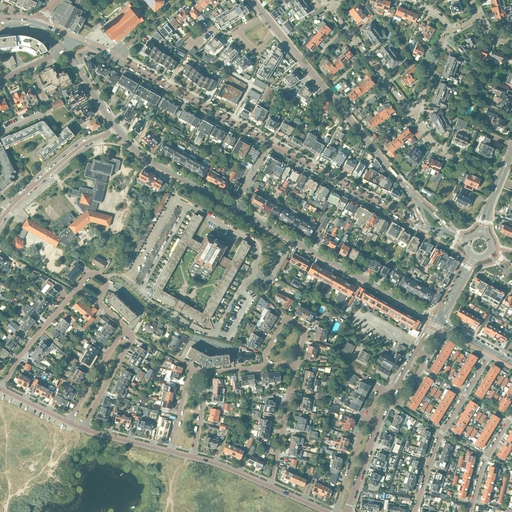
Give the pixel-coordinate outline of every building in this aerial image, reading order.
[(24,0),(21,6),(23,7),(23,8),(26,9),(27,9),(27,8),(29,9),(30,8),(31,5),(34,7),(36,3),(41,5),(42,3),(38,0),(37,0),(33,0),(33,1),(29,0),(24,0)] [(59,24),(68,29),(68,28),(79,9),(83,0),(76,0),(75,4),(68,0),(65,0),(64,2),(61,3),(59,6),(58,6),(53,15),(53,16),(52,18),(55,19),(60,22),(59,24),(59,23),(59,24)] [(143,0),(147,4),(149,7),(150,7),(154,12),(163,4),(163,1),(162,0),(143,0)] [(200,0),(198,3),(204,9),(205,10),(208,6),(207,5),(202,0),(200,0)] [(285,5),(288,3),(292,9),(294,7),(302,1),(302,0),(301,0),(291,0),(284,0),(282,1),(285,5)] [(380,15),(383,1),(380,0),(376,0),(376,2),(373,1),(371,8),(374,9),(375,7),(378,8),(378,11),(377,14),(380,15)] [(451,0),(452,0),(451,1),(451,3),(454,13),(460,11),(458,3),(459,2),(458,0),(451,0)] [(494,11),(494,12),(497,11),(496,9),(501,8),(499,0),(494,0),(491,1),(492,4),(490,4),(492,12),(494,11)] [(82,23),(81,25),(92,31),(97,26),(100,29),(103,33),(104,32),(112,41),(113,42),(114,42),(115,41),(117,44),(146,19),(141,12),(140,11),(140,10),(139,10),(139,9),(138,9),(138,8),(137,8),(131,2),(131,1),(129,2),(130,3),(111,20),(110,19),(107,22),(105,20),(101,24),(99,22),(92,28),(82,23)] [(298,12),(306,6),(306,5),(306,6),(302,1),(294,7),(298,12)] [(394,7),(393,7),(389,6),(390,2),(383,1),(380,15),(379,18),(381,19),(382,15),(384,9),(388,10),(387,12),(392,13),(394,7)] [(243,2),(238,5),(243,14),(248,11),(250,10),(247,5),(245,6),(243,2)] [(200,12),(204,9),(198,3),(194,6),(200,12)] [(243,14),(238,5),(237,3),(232,6),(233,8),(239,17),(244,14),(243,14)] [(351,13),(353,17),(361,11),(359,8),(364,5),(362,3),(358,6),(357,5),(355,7),(355,8),(352,10),(351,10),(349,12),(350,14),(351,13)] [(504,8),(501,8),(496,9),(497,11),(494,12),(496,20),(501,19),(500,17),(503,16),(506,16),(504,11),(511,10),(511,13),(508,14),(507,21),(511,21),(511,18),(511,5),(510,6),(504,8)] [(309,9),(306,6),(298,12),(295,14),(299,20),(303,17),(307,14),(309,13),(310,13),(310,12),(311,11),(310,10),(309,9)] [(190,11),(188,13),(194,20),(199,16),(198,14),(199,13),(194,7),(191,10),(190,11)] [(364,23),(370,18),(373,16),(371,14),(366,7),(361,11),(353,17),(354,18),(356,21),(358,23),(359,22),(360,23),(363,21),(364,23)] [(401,19),(402,17),(405,10),(398,7),(394,16),(401,19)] [(239,17),(233,8),(229,11),(234,20),(239,17)] [(76,33),(81,25),(82,23),(84,20),(85,18),(80,15),(82,11),(79,9),(68,28),(76,33)] [(180,14),(185,21),(190,17),(184,10),(183,9),(180,11),(181,12),(181,13),(180,14)] [(234,20),(229,11),(228,9),(223,12),(230,22),(234,20)] [(407,23),(411,12),(405,10),(402,17),(405,19),(404,21),(405,22),(403,25),(406,26),(407,23)] [(275,20),(276,19),(279,17),(274,11),(271,14),(275,20)] [(230,22),(223,12),(218,15),(225,26),(230,23),(230,22)] [(418,15),(411,12),(407,23),(410,24),(411,21),(415,23),(418,15)] [(180,24),(185,21),(180,14),(178,16),(178,15),(176,14),(174,16),(175,18),(180,24)] [(225,26),(218,15),(214,18),(217,23),(217,24),(216,25),(218,29),(220,28),(220,29),(220,28),(225,26)] [(177,27),(180,25),(173,18),(172,17),(170,19),(170,20),(169,22),(169,23),(175,30),(177,28),(177,27)] [(317,27),(326,35),(331,30),(327,27),(328,26),(322,21),(317,27)] [(163,27),(171,36),(173,35),(172,33),(171,32),(173,30),(166,22),(163,25),(164,26),(163,27)] [(287,22),(280,27),(287,35),(293,30),(287,22)] [(431,36),(435,29),(427,25),(426,27),(424,26),(425,24),(422,22),(419,27),(422,29),(422,28),(425,29),(421,35),(428,39),(430,35),(431,36)] [(367,35),(375,29),(370,24),(366,27),(365,25),(363,27),(364,28),(362,30),(364,32),(365,32),(367,35)] [(169,38),(171,36),(163,27),(161,28),(161,27),(158,30),(164,37),(167,36),(169,38)] [(326,35),(317,27),(315,29),(318,32),(315,35),(321,41),(326,35)] [(371,40),(379,34),(375,29),(367,35),(368,35),(371,40)] [(160,41),(163,38),(156,31),(152,35),(152,37),(160,41)] [(0,48),(17,46),(18,46),(19,46),(20,46),(22,46),(24,47),(26,47),(28,47),(29,48),(30,48),(31,49),(33,50),(34,51),(36,52),(39,50),(41,54),(47,51),(47,49),(46,48),(45,47),(45,46),(44,45),(43,46),(41,44),(41,43),(39,42),(38,41),(37,40),(35,39),(33,38),(32,38),(30,37),(29,37),(28,37),(26,36),(25,36),(23,36),(22,36),(19,36),(18,36),(16,36),(9,36),(9,34),(0,35),(0,48)] [(381,37),(379,34),(371,40),(372,41),(372,42),(373,44),(374,45),(375,45),(385,38),(383,35),(381,37)] [(321,41),(315,35),(311,41),(317,46),(321,41)] [(209,49),(218,40),(214,36),(210,40),(210,41),(205,45),(209,49)] [(421,44),(417,43),(419,40),(411,37),(409,40),(415,42),(415,43),(415,45),(416,46),(412,54),(416,56),(416,54),(421,56),(424,49),(420,47),(421,44)] [(464,41),(468,47),(470,46),(476,43),(474,39),(475,38),(475,37),(473,37),(472,37),(471,37),(469,38),(469,39),(467,39),(464,41)] [(312,51),(317,46),(311,41),(307,38),(304,41),(305,42),(303,45),(307,49),(308,48),(312,51)] [(384,57),(396,47),(394,45),(392,43),(389,39),(385,43),(387,46),(380,52),(384,57),(384,56),(384,57)] [(213,53),(222,44),(218,40),(209,49),(213,53)] [(467,48),(468,47),(464,41),(461,43),(461,44),(457,48),(457,49),(458,50),(459,50),(462,53),(467,48)] [(153,46),(154,47),(154,46),(147,42),(145,46),(147,47),(144,52),(149,55),(153,46)] [(223,59),(234,49),(230,45),(225,49),(226,49),(220,55),(223,59)] [(276,47),(273,51),(282,57),(284,52),(281,50),(280,50),(281,48),(277,45),(276,47)] [(158,49),(154,47),(153,46),(149,55),(148,56),(153,59),(158,50),(158,49)] [(342,50),(340,52),(348,61),(353,56),(350,52),(351,51),(347,46),(342,50)] [(483,61),(488,50),(487,49),(486,48),(485,49),(482,47),(479,56),(482,57),(481,60),(483,61)] [(229,62),(238,53),(234,49),(223,59),(224,60),(225,58),(229,62)] [(158,50),(153,59),(152,60),(157,62),(163,53),(158,50)] [(489,58),(500,63),(502,59),(503,59),(503,58),(502,57),(504,54),(498,52),(497,53),(492,51),(492,50),(489,58)] [(282,57),(273,51),(269,56),(270,56),(280,63),(283,58),(282,57)] [(388,62),(396,56),(392,51),(384,57),(388,61),(387,62),(388,62)] [(343,66),(348,61),(340,52),(335,57),(337,60),(343,66)] [(163,53),(157,62),(162,65),(167,55),(163,53)] [(172,59),(172,58),(167,55),(162,65),(167,68),(172,59)] [(211,60),(212,59),(210,57),(208,59),(204,55),(200,59),(208,63),(211,60)] [(234,63),(238,68),(248,60),(244,56),(241,58),(237,62),(234,63)] [(280,63),(270,56),(267,61),(276,67),(277,68),(280,63)] [(400,61),(396,56),(388,62),(390,66),(392,68),(394,67),(393,66),(400,61)] [(458,63),(459,64),(460,62),(466,64),(467,63),(459,56),(458,60),(450,57),(447,63),(456,66),(458,63)] [(177,62),(172,59),(167,68),(166,68),(171,71),(177,62)] [(251,65),(251,64),(248,60),(238,68),(241,72),(247,68),(248,70),(252,66),(251,65)] [(332,64),(337,70),(343,66),(337,60),(332,64)] [(88,65),(88,67),(88,68),(89,67),(89,69),(92,69),(92,72),(91,72),(90,74),(92,77),(92,76),(95,69),(97,64),(95,63),(94,62),(91,62),(90,61),(88,62),(87,63),(87,65),(88,65)] [(276,67),(267,61),(264,65),(273,71),(276,67)] [(337,70),(332,64),(329,61),(323,66),(328,72),(329,71),(332,75),(337,70)] [(107,77),(108,76),(111,70),(108,68),(107,67),(101,63),(99,63),(98,65),(99,66),(97,69),(96,71),(107,77)] [(454,73),(456,66),(447,63),(446,64),(445,68),(445,69),(454,73)] [(187,78),(192,68),(193,68),(186,64),(184,67),(186,68),(183,74),(187,77),(187,78)] [(273,71),(264,65),(261,70),(270,76),(273,71)] [(55,92),(56,94),(62,91),(63,91),(62,89),(72,84),(67,73),(65,74),(63,71),(57,74),(53,67),(43,73),(43,74),(41,75),(44,82),(47,80),(48,83),(50,81),(52,84),(45,87),(48,93),(48,92),(50,95),(55,92)] [(412,74),(417,70),(414,67),(406,73),(407,74),(401,79),(405,85),(410,81),(411,83),(416,79),(412,74)] [(191,82),(197,71),(192,68),(187,78),(192,81),(191,82)] [(453,76),(454,73),(445,69),(443,76),(448,78),(447,81),(456,85),(458,81),(453,79),(455,76),(453,76)] [(270,76),(261,70),(258,75),(257,77),(262,79),(263,78),(267,80),(270,76)] [(109,77),(108,76),(107,77),(105,80),(107,81),(108,80),(111,82),(111,83),(114,85),(117,81),(120,75),(116,73),(116,72),(114,71),(113,71),(110,75),(109,77)] [(197,72),(197,71),(191,82),(196,84),(195,85),(196,85),(201,76),(202,75),(197,72)] [(286,83),(296,76),(293,72),(292,71),(288,75),(282,79),(286,83)] [(125,89),(131,79),(123,74),(118,81),(118,82),(117,81),(115,85),(112,91),(115,93),(119,85),(125,89)] [(363,79),(362,80),(369,88),(375,84),(370,78),(371,77),(368,74),(364,77),(367,80),(365,82),(363,79)] [(206,89),(211,91),(214,86),(216,87),(221,79),(214,75),(211,80),(206,89)] [(201,87),(206,77),(206,78),(201,76),(196,85),(200,88),(201,87)] [(289,88),(299,81),(296,76),(286,83),(289,88)] [(206,90),(206,89),(211,80),(206,77),(201,87),(206,90)] [(139,83),(131,79),(125,89),(131,92),(124,105),(127,107),(132,98),(134,94),(133,93),(134,91),(135,91),(135,90),(139,83)] [(359,86),(363,93),(369,88),(362,80),(357,84),(359,86)] [(222,97),(228,86),(223,83),(217,96),(221,98),(222,97)] [(438,90),(446,93),(448,89),(449,90),(451,87),(440,83),(438,90)] [(138,101),(145,89),(142,87),(143,86),(141,84),(140,86),(139,86),(135,94),(136,95),(134,99),(138,101)] [(229,85),(228,86),(222,97),(226,100),(233,87),(229,85)] [(300,99),(308,89),(308,88),(304,85),(296,95),(300,99)] [(358,97),(363,93),(359,86),(358,87),(356,85),(351,88),(353,91),(358,97)] [(501,99),(511,103),(511,96),(506,94),(508,90),(496,85),(495,88),(502,92),(499,98),(501,99)] [(71,94),(73,97),(81,92),(78,87),(67,93),(65,90),(63,91),(62,91),(65,98),(68,96),(68,95),(71,93),(71,94)] [(231,102),(237,90),(233,87),(226,100),(231,102)] [(25,101),(28,107),(31,105),(30,102),(29,100),(30,99),(34,97),(33,97),(35,96),(33,90),(32,88),(30,89),(24,91),(23,89),(21,90),(26,101),(25,101)] [(143,104),(150,91),(149,91),(150,89),(147,88),(146,89),(145,89),(138,101),(143,104)] [(352,101),(358,97),(353,91),(351,88),(344,93),(349,100),(350,99),(352,101)] [(148,107),(156,92),(151,89),(150,91),(143,104),(146,105),(145,105),(148,107)] [(313,92),(308,89),(300,99),(307,104),(309,102),(306,100),(309,97),(313,92)] [(26,101),(21,90),(14,94),(15,95),(13,96),(16,105),(24,102),(25,105),(23,106),(24,108),(28,107),(25,101),(26,101)] [(237,90),(231,102),(235,104),(242,92),(237,90)] [(446,93),(438,90),(437,90),(435,95),(444,99),(446,93)] [(470,94),(468,97),(472,99),(475,92),(469,90),(467,93),(470,94)] [(61,98),(64,103),(65,102),(66,104),(68,103),(66,100),(65,98),(62,91),(56,94),(59,100),(61,98)] [(84,98),(81,92),(73,97),(74,100),(75,101),(71,102),(73,104),(71,106),(72,108),(76,106),(75,103),(84,98)] [(161,95),(156,92),(148,107),(151,108),(153,104),(155,106),(161,95)] [(440,108),(443,108),(446,108),(446,105),(444,105),(445,103),(443,102),(444,99),(435,95),(433,102),(433,104),(437,105),(438,104),(441,105),(440,108)] [(166,111),(172,100),(164,96),(158,106),(166,111)] [(272,109),(278,98),(274,96),(268,107),(272,109)] [(65,105),(64,103),(61,98),(59,100),(56,101),(59,107),(65,105)] [(330,104),(326,99),(321,109),(326,112),(330,104)] [(511,103),(501,99),(501,101),(499,103),(497,104),(496,106),(492,103),(490,107),(497,110),(499,106),(510,111),(511,108),(511,107),(511,106),(511,103)] [(176,116),(179,110),(177,109),(179,107),(180,104),(172,100),(166,111),(174,115),(172,118),(174,119),(176,116)] [(54,110),(59,107),(56,101),(51,104),(54,110)] [(76,106),(72,108),(71,109),(72,111),(76,109),(77,111),(80,109),(82,113),(90,108),(87,102),(78,108),(76,106)] [(287,115),(291,110),(294,105),(291,102),(287,109),(288,110),(286,114),(287,115)] [(389,115),(389,116),(395,112),(391,105),(390,106),(389,104),(382,105),(385,109),(389,115)] [(248,105),(247,106),(245,105),(241,112),(240,114),(248,118),(249,116),(253,109),(250,108),(251,106),(248,105)] [(254,122),(262,108),(257,105),(250,117),(249,119),(254,122)] [(351,113),(357,109),(353,105),(348,109),(351,113)] [(178,118),(187,123),(191,114),(187,111),(188,109),(184,107),(183,109),(182,111),(179,110),(176,116),(178,118)] [(442,110),(443,108),(440,108),(435,107),(434,112),(431,114),(431,115),(434,122),(442,117),(441,114),(442,113),(441,111),(442,110)] [(94,113),(90,108),(82,113),(84,116),(81,118),(83,120),(94,113)] [(268,111),(262,108),(254,122),(260,125),(261,123),(268,111)] [(503,123),(505,120),(501,118),(497,116),(498,113),(488,108),(486,114),(493,117),(491,123),(493,124),(492,127),(498,130),(499,127),(500,127),(502,128),(504,124),(503,123)] [(123,119),(126,121),(133,110),(132,109),(131,111),(128,109),(126,112),(123,117),(124,117),(123,119)] [(268,116),(270,117),(265,126),(264,127),(268,129),(269,128),(274,131),(279,123),(276,121),(279,116),(276,115),(275,117),(275,116),(273,119),(270,118),(274,111),(272,109),(268,116)] [(382,116),(384,119),(389,116),(389,115),(385,109),(378,114),(380,117),(382,116)] [(133,110),(126,121),(129,123),(136,112),(133,110)] [(191,125),(196,116),(195,115),(194,116),(191,114),(187,123),(191,125)] [(371,128),(377,124),(372,118),(371,114),(364,119),(368,125),(369,124),(371,128)] [(377,124),(384,119),(382,116),(380,117),(378,114),(372,118),(377,124)] [(445,123),(447,122),(445,119),(448,117),(447,115),(442,117),(434,122),(434,123),(436,127),(437,127),(445,123)] [(148,122),(150,119),(145,116),(143,120),(142,119),(140,123),(137,121),(135,126),(133,125),(132,128),(133,129),(133,130),(139,133),(145,121),(148,122)] [(197,116),(196,116),(191,125),(195,127),(192,132),(194,133),(197,128),(202,120),(197,117),(197,116)] [(150,119),(148,122),(145,128),(147,129),(152,121),(153,119),(151,117),(150,119)] [(96,120),(91,123),(89,119),(80,125),(83,130),(86,128),(86,127),(89,125),(92,130),(96,127),(99,132),(102,130),(99,126),(101,125),(101,124),(99,122),(98,121),(97,122),(96,120)] [(458,119),(456,124),(460,127),(464,128),(467,123),(458,119)] [(205,130),(209,124),(203,120),(197,129),(200,131),(197,136),(201,138),(203,134),(205,130)] [(282,135),(288,125),(289,123),(284,120),(283,122),(277,132),(282,135)] [(10,135),(1,139),(5,149),(40,132),(49,143),(42,149),(42,148),(36,153),(39,156),(41,159),(43,161),(74,135),(67,127),(61,131),(62,132),(57,136),(45,123),(44,121),(43,121),(41,121),(10,135)] [(447,126),(445,123),(437,127),(440,133),(442,134),(445,132),(445,131),(447,130),(449,133),(447,137),(450,138),(453,130),(451,128),(451,129),(450,128),(448,125),(447,126)] [(201,138),(197,136),(194,141),(193,140),(191,143),(198,147),(199,144),(200,145),(201,142),(205,134),(208,135),(213,126),(209,124),(205,130),(203,134),(201,138)] [(215,140),(221,130),(219,129),(220,127),(216,125),(215,127),(210,135),(214,137),(213,138),(215,140)] [(294,128),(288,125),(282,135),(286,138),(288,138),(290,134),(294,128)] [(176,135),(178,130),(171,127),(169,131),(176,134),(176,135)] [(222,131),(221,130),(215,140),(217,141),(218,139),(222,141),(226,133),(227,131),(223,129),(222,131)] [(414,136),(413,135),(408,129),(402,133),(408,139),(412,145),(416,141),(412,136),(414,136)] [(159,130),(156,133),(147,144),(150,146),(151,146),(154,148),(158,143),(159,142),(161,143),(165,137),(163,136),(163,137),(161,136),(160,138),(158,136),(158,135),(161,132),(159,130)] [(304,135),(298,132),(296,131),(295,133),(291,141),(290,143),(299,148),(302,142),(304,140),(302,139),(304,135)] [(156,133),(155,132),(153,134),(152,133),(149,136),(147,133),(142,138),(145,141),(144,142),(147,144),(156,133)] [(314,142),(315,140),(317,137),(311,134),(309,132),(307,136),(302,145),(302,146),(309,151),(314,142)] [(402,144),(408,139),(402,133),(401,135),(400,134),(397,136),(398,137),(397,138),(402,144)] [(459,145),(463,135),(459,133),(459,134),(457,133),(453,141),(455,142),(455,143),(459,145)] [(228,134),(224,142),(223,142),(222,144),(227,147),(228,145),(232,147),(237,139),(228,134)] [(467,137),(463,135),(459,145),(463,147),(463,145),(465,146),(469,138),(467,138),(467,137)] [(314,142),(309,151),(318,156),(320,153),(321,154),(330,139),(326,137),(324,141),(322,140),(320,142),(315,140),(314,142)] [(485,137),(482,144),(480,143),(477,148),(479,149),(477,152),(479,153),(480,154),(481,155),(482,155),(483,155),(485,156),(486,157),(487,158),(488,157),(489,158),(489,157),(490,158),(491,157),(492,157),(492,156),(492,155),(491,155),(491,154),(491,153),(493,149),(490,147),(488,146),(490,139),(485,137)] [(356,150),(361,142),(358,138),(352,148),(356,150)] [(397,148),(402,144),(397,138),(396,139),(395,138),(393,140),(393,141),(392,142),(397,148)] [(237,155),(244,143),(239,140),(232,152),(237,155)] [(394,151),(397,148),(392,142),(386,147),(389,151),(388,152),(393,157),(396,154),(395,153),(396,153),(394,151)] [(165,155),(171,144),(169,146),(163,143),(158,152),(165,156),(165,155)] [(250,146),(244,143),(237,155),(243,158),(250,146)] [(177,148),(171,144),(165,155),(171,159),(177,148)] [(0,146),(0,165),(2,170),(1,171),(3,174),(0,177),(1,178),(0,178),(0,191),(12,182),(10,179),(11,178),(12,175),(11,173),(15,171),(3,145),(0,146)] [(253,145),(252,147),(247,155),(256,160),(260,152),(261,150),(253,145)] [(326,160),(333,147),(330,146),(328,148),(326,147),(322,155),(321,157),(326,160)] [(335,149),(333,147),(326,160),(330,162),(331,160),(332,160),(336,153),(337,150),(335,149)] [(418,147),(413,154),(409,159),(410,160),(412,158),(413,158),(415,155),(418,158),(423,152),(418,147)] [(183,151),(177,148),(171,159),(177,162),(182,153),(183,151)] [(337,153),(333,161),(332,162),(336,164),(335,165),(335,166),(338,167),(339,167),(341,163),(342,164),(345,157),(345,158),(347,155),(342,152),(341,155),(337,153)] [(182,153),(177,162),(184,166),(189,156),(182,153)] [(265,173),(273,159),(272,158),(273,157),(270,155),(269,156),(268,156),(264,164),(267,166),(263,172),(265,173)] [(190,169),(195,161),(196,159),(189,156),(184,166),(190,169)] [(88,210),(95,212),(97,207),(95,206),(96,202),(101,203),(104,189),(106,182),(103,181),(103,180),(105,174),(112,176),(113,171),(117,172),(118,171),(121,162),(120,160),(109,157),(107,158),(107,162),(94,158),(92,164),(89,163),(87,163),(84,175),(85,177),(96,180),(93,190),(81,187),(80,188),(79,190),(73,188),(71,195),(77,197),(76,203),(84,213),(88,210)] [(271,173),(278,161),(277,161),(278,160),(275,158),(274,159),(273,159),(265,173),(267,174),(270,175),(271,173)] [(432,169),(436,161),(429,158),(426,165),(424,164),(421,169),(424,170),(426,166),(432,169)] [(352,170),(354,171),(358,165),(356,164),(357,162),(353,159),(352,162),(347,159),(343,167),(342,169),(350,173),(351,172),(352,170)] [(197,173),(201,165),(195,161),(190,169),(197,173)] [(242,164),(246,167),(250,169),(252,165),(244,161),(242,164)] [(281,163),(278,161),(271,173),(279,177),(281,173),(285,166),(284,166),(285,164),(282,163),(281,164),(280,164),(281,163)] [(361,178),(366,169),(364,171),(363,171),(365,166),(362,165),(363,163),(360,161),(359,163),(358,165),(354,171),(352,175),(355,177),(356,176),(357,176),(357,175),(359,177),(361,178)] [(442,164),(436,161),(432,169),(430,173),(433,175),(435,171),(438,172),(442,164)] [(287,164),(286,166),(282,174),(284,175),(282,179),(285,181),(291,169),(292,167),(287,164)] [(208,168),(201,165),(197,173),(203,176),(208,168)] [(218,171),(219,169),(217,168),(215,172),(212,171),(211,173),(210,172),(206,179),(212,182),(216,174),(218,171)] [(367,170),(366,169),(361,178),(363,179),(362,180),(365,182),(366,180),(368,181),(373,170),(370,169),(369,171),(367,170)] [(145,182),(150,174),(144,170),(139,178),(145,182)] [(292,170),(288,177),(282,187),(286,188),(290,181),(295,184),(301,174),(292,170)] [(376,172),(373,170),(368,181),(369,182),(369,183),(371,185),(372,183),(373,183),(378,173),(376,172)] [(439,181),(442,174),(438,172),(435,171),(433,175),(436,177),(435,179),(439,181)] [(378,186),(384,172),(384,174),(382,173),(381,175),(380,174),(378,173),(373,183),(373,184),(372,185),(375,187),(376,185),(378,186)] [(386,173),(384,172),(378,186),(379,187),(379,188),(381,190),(382,188),(383,188),(388,178),(386,177),(384,176),(386,173)] [(300,189),(307,178),(305,177),(306,175),(303,173),(298,183),(300,184),(298,187),(300,189)] [(152,186),(157,177),(150,174),(145,182),(152,186)] [(222,177),(216,174),(212,182),(218,185),(222,177)] [(464,174),(463,177),(464,178),(462,182),(466,183),(464,188),(472,191),(473,186),(477,188),(478,187),(480,184),(479,183),(480,180),(477,179),(477,178),(472,176),(464,174)] [(391,184),(391,183),(390,183),(391,181),(389,178),(390,176),(389,175),(388,178),(383,188),(384,189),(383,191),(386,192),(387,191),(388,191),(391,184)] [(222,176),(222,177),(218,185),(223,188),(227,182),(226,181),(227,179),(222,176)] [(164,181),(157,177),(152,186),(158,189),(157,192),(159,193),(160,192),(161,192),(162,190),(163,191),(164,189),(166,186),(162,184),(164,181)] [(309,189),(313,181),(314,179),(310,177),(309,179),(302,190),(304,191),(307,188),(309,189)] [(234,179),(232,181),(232,182),(233,183),(234,182),(236,183),(234,185),(232,188),(233,188),(231,191),(232,191),(232,193),(234,194),(235,193),(241,183),(234,179)] [(318,184),(313,181),(309,189),(311,190),(309,194),(312,196),(318,184)] [(394,185),(391,183),(391,184),(388,191),(391,192),(390,194),(397,198),(400,193),(393,189),(394,188),(395,189),(397,185),(395,183),(394,185)] [(315,206),(325,188),(324,187),(324,186),(321,184),(320,185),(316,193),(318,194),(316,198),(314,202),(311,200),(309,203),(315,206)] [(471,192),(462,188),(456,185),(453,192),(456,194),(453,200),(459,203),(458,205),(458,206),(462,208),(463,208),(464,205),(469,208),(472,201),(467,199),(471,192)] [(278,187),(276,190),(286,196),(287,193),(287,192),(288,191),(279,186),(278,188),(278,187)] [(315,206),(317,207),(321,209),(322,206),(319,204),(321,200),(321,201),(323,197),(325,198),(330,190),(329,190),(330,189),(327,187),(326,188),(325,188),(315,206)] [(423,188),(421,191),(429,196),(427,198),(431,202),(434,194),(432,192),(432,193),(423,188)] [(341,196),(332,192),(327,201),(325,200),(321,208),(323,210),(324,210),(328,202),(336,205),(340,199),(339,199),(340,198),(341,196)] [(262,209),(267,200),(254,193),(249,202),(254,205),(254,206),(256,208),(257,206),(262,209)] [(340,200),(340,199),(336,205),(336,206),(342,210),(343,208),(348,200),(342,197),(341,199),(340,200)] [(346,213),(348,214),(355,202),(350,199),(349,201),(345,209),(343,211),(346,213)] [(269,213),(275,203),(273,202),(273,203),(267,200),(262,209),(269,213)] [(276,201),(275,203),(269,213),(276,217),(281,208),(276,205),(278,202),(276,201)] [(360,204),(355,202),(348,214),(351,216),(353,213),(355,214),(359,206),(360,204)] [(356,226),(367,208),(361,205),(360,207),(355,216),(358,218),(355,225),(354,227),(356,228),(356,226)] [(372,211),(367,208),(356,226),(358,227),(362,222),(365,224),(371,213),(372,211)] [(284,221),(289,213),(282,209),(278,218),(284,221)] [(291,225),(295,216),(298,212),(291,209),(289,213),(284,221),(291,225)] [(88,210),(84,213),(69,226),(69,227),(75,234),(89,222),(89,223),(92,222),(109,226),(112,216),(95,212),(88,210)] [(68,225),(76,218),(70,212),(56,224),(60,229),(66,224),(68,225)] [(373,226),(379,215),(375,213),(375,214),(373,213),(363,230),(362,233),(365,234),(367,230),(370,225),(373,226)] [(181,240),(180,239),(153,287),(157,289),(153,296),(176,309),(202,324),(206,317),(210,319),(237,271),(235,270),(248,249),(249,250),(251,246),(246,243),(247,242),(244,240),(232,261),(221,255),(226,246),(226,243),(221,240),(219,243),(218,242),(219,240),(216,239),(215,241),(213,240),(215,237),(210,234),(207,235),(202,244),(191,238),(203,217),(200,215),(199,217),(194,214),(192,218),(193,218),(181,240)] [(297,228),(302,220),(295,216),(291,225),(297,228)] [(323,228),(329,218),(326,216),(320,227),(323,228)] [(375,231),(373,234),(376,235),(385,219),(380,216),(379,218),(375,226),(377,227),(375,231)] [(61,238),(59,237),(27,219),(22,228),(24,228),(18,237),(12,240),(12,246),(18,250),(23,246),(23,240),(28,231),(56,247),(58,243),(61,238)] [(385,219),(376,235),(379,236),(380,234),(381,234),(383,230),(385,231),(389,224),(389,223),(390,222),(385,219)] [(303,232),(308,223),(302,220),(297,228),(303,232)] [(308,223),(303,232),(310,235),(315,227),(317,223),(310,220),(308,223)] [(394,223),(392,225),(388,233),(389,234),(387,239),(393,242),(396,238),(401,230),(401,229),(402,227),(394,223)] [(511,236),(511,229),(501,224),(498,231),(511,236)] [(61,238),(58,243),(65,247),(78,236),(75,234),(69,227),(66,229),(60,233),(59,237),(61,238)] [(409,245),(413,237),(411,236),(411,235),(403,231),(398,240),(398,239),(396,242),(395,241),(393,244),(396,246),(398,242),(400,243),(401,241),(406,244),(409,245)] [(331,238),(334,233),(333,232),(331,235),(327,232),(325,235),(323,239),(322,242),(328,245),(331,238)] [(336,234),(334,233),(331,238),(328,245),(334,248),(339,239),(335,237),(336,234)] [(379,237),(379,236),(376,235),(373,234),(372,236),(370,239),(376,242),(378,240),(379,237)] [(413,257),(416,253),(415,252),(416,250),(417,251),(421,243),(417,241),(418,239),(418,237),(415,235),(414,237),(413,236),(413,237),(409,245),(407,247),(405,251),(410,253),(409,254),(411,256),(409,258),(405,266),(407,268),(413,257)] [(345,256),(350,248),(343,244),(344,243),(341,241),(338,246),(341,248),(339,252),(345,256)] [(424,252),(425,253),(427,249),(424,247),(426,243),(423,241),(417,252),(416,253),(413,257),(417,259),(420,255),(419,254),(421,250),(425,252),(424,252)] [(427,249),(425,253),(426,254),(428,251),(429,252),(432,246),(426,243),(424,247),(427,249)] [(432,266),(441,249),(440,249),(439,251),(438,250),(439,248),(436,247),(435,249),(434,248),(430,257),(431,258),(428,264),(432,266)] [(355,260),(359,251),(353,248),(348,256),(349,257),(349,258),(353,260),(354,259),(355,260)] [(444,251),(441,249),(432,266),(434,267),(442,253),(443,253),(444,251)] [(442,268),(448,257),(447,256),(448,256),(447,255),(448,253),(445,251),(444,253),(443,253),(439,262),(441,263),(439,266),(442,268)] [(289,261),(286,260),(281,268),(285,271),(288,265),(290,266),(291,262),(295,264),(299,256),(294,253),(289,261)] [(0,266),(6,270),(6,269),(8,267),(2,264),(4,261),(7,263),(8,260),(0,255),(0,266)] [(364,262),(367,264),(372,256),(370,255),(367,259),(366,259),(364,262)] [(445,270),(448,271),(450,268),(449,267),(453,258),(454,257),(451,255),(450,257),(449,256),(449,257),(448,257),(442,268),(445,270)] [(108,259),(107,260),(106,262),(96,256),(92,263),(102,269),(104,266),(107,267),(110,262),(111,260),(108,259)] [(300,267),(305,258),(299,256),(295,264),(300,267)] [(305,258),(300,267),(298,271),(303,274),(310,261),(305,258)] [(442,282),(446,285),(449,280),(447,279),(451,272),(453,273),(458,263),(459,262),(457,262),(458,260),(458,259),(456,258),(455,258),(450,268),(448,271),(443,279),(442,278),(441,280),(442,281),(442,282)] [(372,270),(377,261),(372,259),(367,267),(372,270)] [(377,273),(380,268),(382,265),(382,264),(377,261),(372,270),(377,273)] [(74,265),(75,266),(67,276),(73,281),(81,271),(80,270),(83,267),(76,262),(74,265)] [(307,283),(310,285),(320,267),(313,263),(308,272),(312,275),(307,283)] [(389,269),(382,265),(380,268),(382,269),(381,271),(379,274),(385,277),(389,269)] [(10,271),(6,269),(6,270),(0,266),(0,271),(4,274),(4,273),(8,275),(10,271)] [(327,271),(320,267),(310,285),(306,292),(309,294),(315,284),(314,284),(316,281),(315,281),(317,277),(322,280),(327,271)] [(323,294),(324,293),(329,284),(334,275),(327,271),(322,280),(321,282),(324,283),(323,284),(324,285),(321,290),(320,293),(323,294)] [(33,281),(37,275),(33,272),(29,278),(33,281)] [(396,283),(400,276),(394,272),(389,280),(396,283)] [(405,289),(410,280),(407,278),(408,275),(405,273),(399,285),(405,289)] [(416,283),(412,281),(413,278),(414,279),(416,276),(414,274),(410,280),(405,289),(412,292),(416,283)] [(336,288),(341,279),(334,275),(329,284),(324,293),(326,295),(330,289),(329,288),(331,285),(336,288)] [(474,293),(480,282),(478,280),(479,278),(475,276),(469,288),(472,290),(471,292),(474,293)] [(337,301),(338,299),(343,292),(347,283),(341,279),(336,288),(340,290),(335,300),(337,301)] [(61,291),(52,283),(47,280),(46,283),(49,286),(52,288),(47,293),(50,295),(51,295),(53,297),(56,294),(57,295),(61,291)] [(418,295),(424,285),(425,284),(418,280),(416,283),(412,292),(418,295)] [(481,280),(480,282),(474,293),(481,296),(482,295),(487,285),(483,283),(484,281),(481,280)] [(446,285),(442,282),(439,281),(437,284),(440,285),(438,289),(435,287),(433,290),(434,291),(434,293),(435,294),(431,302),(430,303),(433,305),(434,304),(435,305),(441,294),(439,293),(442,288),(443,289),(446,285)] [(343,292),(338,299),(338,300),(342,302),(347,294),(350,296),(355,287),(347,283),(343,292)] [(424,299),(429,290),(425,288),(426,286),(424,285),(418,295),(424,299)] [(487,300),(494,288),(494,287),(491,285),(491,286),(488,285),(482,297),(487,300)] [(361,299),(366,290),(360,287),(355,296),(361,299)] [(492,303),(499,291),(500,289),(496,288),(496,289),(494,288),(487,300),(492,303)] [(21,290),(15,298),(18,300),(22,295),(23,296),(25,293),(21,290)] [(43,298),(45,295),(39,290),(37,292),(43,298)] [(367,303),(372,295),(368,293),(369,292),(366,290),(361,299),(367,303)] [(435,294),(434,293),(429,290),(424,299),(431,302),(435,294)] [(501,292),(499,291),(492,303),(498,306),(505,292),(502,291),(501,292)] [(113,293),(106,300),(130,323),(137,315),(113,293)] [(293,301),(294,298),(290,296),(288,298),(284,296),(284,297),(277,293),(275,298),(284,303),(282,305),(287,308),(289,303),(291,304),(293,301)] [(367,303),(373,306),(378,298),(372,295),(367,303)] [(505,299),(502,304),(500,308),(506,311),(508,307),(511,300),(511,296),(510,295),(509,297),(508,297),(507,298),(506,298),(505,300),(505,299)] [(35,301),(45,309),(49,304),(44,299),(42,301),(39,299),(40,299),(37,296),(34,300),(36,301),(35,301)] [(261,297),(256,305),(257,305),(258,304),(262,306),(263,307),(264,307),(266,303),(267,304),(268,302),(261,296),(261,297)] [(378,309),(380,310),(384,302),(378,298),(373,306),(374,307),(373,308),(377,311),(378,309)] [(40,315),(45,309),(35,301),(31,307),(35,310),(34,310),(40,315)] [(81,313),(87,306),(80,301),(77,304),(76,303),(74,307),(81,313)] [(460,319),(465,312),(462,310),(463,309),(462,308),(465,304),(460,301),(457,306),(460,308),(455,316),(460,319)] [(300,317),(306,307),(300,304),(297,302),(294,307),(298,309),(295,314),(300,317)] [(390,305),(384,302),(380,310),(386,313),(390,305)] [(392,317),(397,309),(390,305),(386,313),(392,317)] [(34,314),(31,312),(24,306),(22,309),(29,315),(28,316),(29,316),(27,319),(24,316),(22,319),(25,322),(24,322),(30,327),(35,321),(31,318),(34,314)] [(89,308),(87,306),(81,313),(85,317),(88,320),(89,321),(86,324),(82,328),(85,330),(94,319),(92,317),(91,317),(97,310),(93,307),(92,309),(89,307),(89,308)] [(306,320),(311,310),(306,307),(300,317),(306,320)] [(264,316),(273,322),(275,319),(276,319),(277,317),(276,317),(276,316),(272,314),(273,312),(268,309),(264,316)] [(334,313),(334,312),(330,309),(324,313),(327,317),(334,313)] [(398,320),(403,312),(397,309),(392,317),(398,320)] [(316,313),(311,310),(306,320),(311,322),(315,315),(316,313)] [(409,316),(403,312),(398,320),(405,324),(409,316)] [(470,315),(465,312),(460,319),(466,322),(470,315)] [(479,317),(476,316),(471,325),(476,328),(481,320),(482,318),(485,320),(488,313),(486,312),(483,316),(482,315),(480,315),(479,317)] [(142,324),(147,317),(143,315),(138,322),(142,324)] [(471,325),(476,316),(475,315),(474,316),(470,315),(466,322),(471,325)] [(103,316),(101,318),(101,319),(107,323),(103,328),(111,333),(112,333),(114,331),(113,330),(115,328),(110,325),(112,322),(103,316)] [(273,322),(264,316),(262,319),(264,320),(262,323),(270,327),(273,322)] [(411,327),(415,319),(409,316),(405,324),(411,327)] [(59,323),(66,330),(67,330),(72,324),(82,333),(85,330),(79,325),(79,326),(72,320),(69,324),(63,319),(59,323)] [(416,319),(415,319),(411,327),(410,328),(412,329),(412,331),(410,330),(408,333),(416,338),(419,332),(418,331),(422,323),(416,319)] [(152,332),(156,325),(147,320),(143,327),(152,332)] [(12,326),(17,330),(19,326),(14,322),(14,323),(12,321),(10,324),(12,326)] [(246,321),(245,324),(254,329),(254,328),(259,331),(260,328),(268,332),(270,327),(262,323),(261,322),(260,325),(259,327),(255,325),(246,321)] [(15,332),(17,330),(12,326),(10,324),(8,322),(6,325),(8,327),(15,332)] [(25,332),(30,327),(24,322),(20,327),(25,332)] [(488,335),(492,327),(489,325),(490,324),(488,322),(483,332),(488,335)] [(55,328),(62,335),(66,330),(59,323),(55,328)] [(164,330),(156,325),(152,332),(161,337),(164,330)] [(316,333),(325,335),(326,329),(317,327),(316,333)] [(493,338),(497,330),(492,327),(488,335),(493,338)] [(59,339),(62,335),(55,328),(51,333),(56,338),(53,342),(61,348),(63,345),(58,341),(59,339)] [(100,333),(107,338),(109,338),(110,336),(110,335),(111,333),(103,328),(100,333)] [(498,340),(503,333),(497,330),(493,338),(498,340)] [(104,343),(107,338),(100,333),(98,331),(94,336),(104,343)] [(503,333),(498,340),(504,343),(507,337),(510,338),(511,334),(511,331),(510,331),(509,334),(506,333),(504,331),(503,333)] [(87,333),(85,335),(91,339),(90,339),(95,342),(97,340),(92,337),(87,333)] [(189,339),(190,338),(180,333),(177,338),(174,336),(169,345),(176,349),(178,345),(179,346),(181,344),(180,343),(181,341),(186,344),(189,339)] [(262,338),(252,333),(249,338),(259,344),(261,340),(262,341),(263,339),(262,338)] [(323,341),(325,335),(316,333),(314,339),(323,341)] [(7,337),(15,344),(20,338),(15,334),(13,336),(9,334),(7,337)] [(11,350),(15,344),(7,337),(3,342),(6,344),(5,345),(11,350)] [(239,348),(246,350),(247,347),(249,348),(250,346),(248,345),(251,339),(249,338),(245,346),(234,342),(232,346),(232,348),(237,347),(239,348)] [(248,345),(250,346),(256,349),(259,344),(251,339),(248,345)] [(445,346),(452,350),(455,345),(448,341),(445,346)] [(39,347),(45,352),(48,354),(53,348),(58,352),(60,349),(52,343),(49,347),(43,342),(39,347)] [(350,356),(355,346),(347,342),(342,351),(350,356)] [(89,344),(85,349),(88,350),(96,355),(97,355),(99,353),(98,352),(99,350),(89,344)] [(397,351),(402,353),(405,348),(401,345),(400,345),(399,345),(396,350),(397,351)] [(34,351),(35,351),(40,356),(41,356),(42,354),(43,355),(45,352),(39,347),(38,346),(34,351)] [(135,352),(145,359),(148,353),(152,355),(155,351),(147,346),(144,351),(138,347),(135,352)] [(307,352),(316,354),(316,351),(318,351),(318,349),(317,348),(308,346),(307,352)] [(452,350),(445,346),(442,351),(449,355),(452,350)] [(95,357),(96,355),(88,350),(85,349),(82,347),(80,349),(86,352),(85,355),(93,360),(94,360),(95,358),(95,357)] [(191,347),(186,355),(207,366),(230,364),(229,354),(210,356),(208,356),(191,347)] [(232,349),(233,357),(238,356),(238,357),(239,357),(239,361),(238,361),(238,362),(239,362),(243,362),(243,359),(251,360),(251,354),(240,354),(239,348),(237,347),(232,348),(232,349)] [(365,364),(370,355),(362,350),(357,359),(365,364)] [(40,356),(35,351),(31,356),(36,361),(37,361),(36,360),(39,357),(41,360),(42,359),(43,359),(43,358),(41,356),(40,356)] [(449,355),(442,351),(439,355),(446,360),(449,355)] [(145,359),(135,352),(132,357),(140,362),(142,364),(145,359)] [(315,357),(316,354),(307,352),(305,357),(305,359),(308,360),(308,358),(314,360),(315,360),(316,357),(315,357)] [(375,373),(386,379),(390,372),(389,371),(391,367),(396,369),(400,362),(399,361),(402,356),(396,352),(393,358),(382,352),(378,360),(383,362),(380,367),(379,366),(375,373)] [(93,360),(85,355),(82,354),(79,359),(89,366),(93,360)] [(467,359),(474,364),(477,359),(470,354),(467,359)] [(436,360),(443,364),(446,360),(439,355),(436,360)] [(75,366),(76,363),(71,360),(65,356),(63,359),(69,362),(73,365),(75,366)] [(137,367),(140,362),(132,357),(129,363),(137,367)] [(474,364),(467,359),(464,364),(471,368),(474,364)] [(440,369),(443,364),(436,360),(433,365),(440,369)] [(45,370),(46,367),(35,362),(34,365),(45,370)] [(29,371),(32,366),(27,363),(24,369),(29,371)] [(471,368),(464,364),(461,369),(468,373),(471,368)] [(83,370),(75,366),(73,365),(69,371),(71,372),(82,378),(84,378),(85,376),(84,375),(85,373),(82,371),(83,370)] [(437,374),(440,369),(433,365),(430,370),(437,374)] [(490,370),(496,374),(499,370),(493,365),(490,370)] [(170,371),(181,374),(182,368),(174,366),(173,369),(170,368),(170,371)] [(304,377),(313,379),(315,380),(316,375),(317,376),(318,371),(325,373),(329,373),(331,368),(325,368),(313,367),(312,371),(308,370),(308,372),(305,372),(304,372),(304,374),(305,374),(304,377)] [(468,373),(461,369),(458,374),(465,378),(468,373)] [(121,376),(130,380),(132,382),(133,382),(135,376),(136,376),(142,379),(143,376),(135,371),(133,375),(124,370),(121,376)] [(493,379),(496,374),(490,370),(487,375),(493,379)] [(179,380),(181,374),(170,371),(169,374),(171,374),(170,377),(179,380)] [(26,376),(21,385),(27,388),(30,379),(34,381),(37,373),(35,372),(33,374),(32,373),(31,374),(31,373),(29,372),(28,372),(26,376)] [(79,384),(82,378),(71,372),(67,379),(66,382),(71,385),(74,381),(79,384)] [(21,385),(26,376),(20,373),(16,382),(21,385)] [(344,378),(345,379),(350,383),(352,385),(356,380),(357,377),(348,373),(344,378)] [(259,386),(259,393),(262,392),(262,387),(266,386),(265,383),(269,383),(268,374),(262,375),(263,383),(261,383),(262,386),(259,386)] [(455,379),(462,383),(465,378),(458,374),(455,379)] [(483,380),(490,384),(493,379),(487,375),(483,380)] [(130,380),(121,376),(119,381),(127,385),(130,380)] [(249,387),(248,376),(240,377),(240,380),(242,380),(243,387),(245,386),(245,385),(248,385),(248,387),(249,387)] [(33,391),(39,393),(42,386),(37,383),(39,379),(36,377),(32,385),(35,386),(33,391)] [(304,377),(303,383),(314,386),(315,380),(313,379),(304,377)] [(423,382),(429,386),(432,381),(426,377),(423,382)] [(214,386),(223,386),(223,384),(225,384),(225,380),(222,380),(217,380),(217,378),(214,378),(214,379),(213,379),(213,385),(214,385),(214,386)] [(459,388),(462,383),(455,379),(452,384),(459,388)] [(487,389),(490,384),(483,380),(480,385),(487,389)] [(64,395),(72,399),(74,393),(75,393),(72,392),(74,386),(69,384),(63,381),(61,384),(67,386),(66,389),(63,395),(64,395)] [(127,385),(119,381),(116,387),(124,391),(126,388),(132,391),(134,391),(135,390),(127,385)] [(360,386),(359,388),(367,392),(367,393),(371,385),(364,382),(363,384),(359,382),(357,385),(360,386)] [(426,391),(429,386),(423,382),(420,387),(426,391)] [(44,383),(42,386),(39,393),(44,396),(48,389),(45,387),(47,384),(44,383)] [(314,386),(303,383),(302,389),(310,391),(310,392),(313,392),(314,386)] [(50,385),(48,389),(44,396),(50,399),(53,391),(55,388),(50,385)] [(163,391),(173,394),(173,393),(174,394),(176,388),(164,385),(163,391)] [(484,394),(487,389),(480,385),(477,390),(484,394)] [(213,395),(224,396),(225,389),(223,389),(223,386),(214,386),(213,395)] [(127,392),(124,391),(116,387),(113,392),(121,396),(120,397),(124,399),(127,392)] [(420,387),(417,392),(423,396),(426,391),(420,387)] [(367,392),(359,388),(357,390),(355,389),(354,392),(364,397),(367,392)] [(361,402),(364,397),(354,392),(352,391),(350,390),(349,393),(352,395),(351,397),(354,398),(361,402)] [(481,399),(484,394),(477,390),(474,395),(481,399)] [(171,403),(173,394),(163,391),(161,401),(171,403)] [(445,395),(452,400),(455,395),(448,391),(445,395)] [(72,399),(64,395),(63,395),(57,392),(54,399),(57,400),(59,396),(60,396),(57,403),(66,407),(66,406),(68,408),(72,399)] [(423,396),(417,392),(414,396),(420,401),(423,396)] [(511,397),(506,394),(503,399),(510,403),(511,398),(511,397)] [(452,400),(445,395),(442,400),(449,404),(452,400)] [(411,401),(418,405),(420,401),(414,396),(411,401)] [(302,404),(313,406),(315,400),(303,398),(302,404)] [(361,402),(354,398),(352,400),(350,399),(349,402),(360,407),(359,407),(361,402)] [(108,417),(110,409),(111,406),(114,407),(116,400),(109,399),(108,403),(107,403),(106,404),(103,403),(102,407),(100,407),(98,415),(97,420),(107,423),(109,417),(108,417)] [(507,408),(510,403),(503,399),(500,403),(507,408)] [(266,400),(265,405),(275,408),(276,407),(276,405),(277,402),(266,400)] [(442,400),(439,405),(446,409),(449,404),(442,400)] [(172,403),(171,403),(161,401),(159,407),(171,409),(172,403)] [(414,410),(418,405),(411,401),(408,406),(414,410)] [(360,407),(349,402),(348,404),(344,402),(343,405),(349,408),(358,412),(360,407)] [(467,406),(474,411),(477,406),(470,402),(467,406)] [(504,413),(507,408),(500,403),(497,408),(504,413)] [(300,410),(312,412),(312,409),(313,406),(302,404),(301,407),(299,407),(299,409),(300,409),(300,410)] [(274,414),(275,408),(265,405),(260,405),(259,407),(259,411),(265,412),(274,414)] [(439,405),(436,410),(443,414),(446,409),(439,405)] [(133,419),(135,419),(137,414),(136,414),(138,407),(134,406),(134,407),(134,409),(134,411),(132,413),(132,415),(125,413),(123,422),(126,423),(126,424),(130,425),(131,418),(133,419)] [(474,411),(467,406),(464,411),(471,416),(474,411)] [(219,417),(220,411),(217,410),(211,409),(210,415),(219,417)] [(261,412),(252,410),(251,414),(253,414),(252,417),(260,418),(261,412)] [(433,415),(440,419),(443,414),(436,410),(433,415)] [(471,416),(464,411),(461,416),(468,420),(471,416)] [(123,422),(125,413),(118,412),(117,414),(115,421),(119,422),(120,421),(123,422)] [(220,423),(222,417),(219,417),(210,415),(209,421),(220,423)] [(340,419),(339,422),(345,424),(353,426),(355,420),(347,418),(348,417),(347,416),(343,415),(342,415),(341,419),(340,419)] [(406,421),(397,415),(396,416),(395,416),(394,417),(395,418),(393,421),(400,425),(403,426),(406,421)] [(437,424),(440,419),(433,415),(430,420),(437,424)] [(489,420),(496,424),(499,419),(493,415),(489,420)] [(461,416),(458,421),(465,425),(468,420),(461,416)] [(145,427),(147,420),(147,418),(143,417),(143,421),(139,420),(138,427),(142,428),(142,426),(145,427)] [(168,423),(163,422),(164,418),(160,417),(157,426),(160,427),(158,436),(165,437),(168,423)] [(309,426),(311,420),(306,419),(306,418),(302,417),(302,418),(299,417),(297,423),(309,426)] [(154,421),(147,420),(145,427),(149,428),(148,429),(152,431),(154,423),(153,423),(154,421)] [(496,424),(489,420),(486,425),(493,429),(496,424)] [(397,430),(400,425),(393,421),(392,423),(391,423),(390,424),(391,425),(390,426),(393,428),(391,431),(397,434),(399,431),(397,430)] [(465,425),(458,421),(455,426),(462,430),(465,425)] [(345,424),(339,422),(339,424),(342,425),(341,426),(344,426),(343,430),(352,432),(353,426),(345,424)] [(310,426),(309,426),(297,423),(297,425),(296,425),(295,429),(296,429),(307,432),(306,436),(313,437),(317,438),(318,433),(309,431),(310,426)] [(422,436),(429,438),(431,433),(429,432),(430,428),(422,424),(420,429),(424,431),(422,436)] [(493,429),(486,425),(483,430),(490,434),(493,429)] [(459,435),(462,430),(455,426),(452,431),(459,435)] [(490,434),(483,430),(480,435),(487,439),(490,434)] [(250,439),(253,440),(261,443),(262,440),(264,440),(267,441),(267,439),(268,439),(269,433),(260,432),(257,431),(256,437),(256,438),(250,435),(249,438),(250,439)] [(383,440),(393,443),(394,444),(396,438),(397,436),(396,435),(397,434),(391,431),(389,435),(385,434),(385,435),(384,435),(384,437),(383,440)] [(210,448),(212,440),(213,436),(207,435),(207,437),(204,447),(210,448)] [(478,439),(477,440),(484,444),(487,439),(480,435),(479,438),(477,437),(476,438),(478,439)] [(429,438),(422,436),(420,436),(418,441),(420,442),(427,444),(429,438)] [(215,440),(212,440),(210,448),(214,450),(214,449),(216,449),(219,439),(218,439),(219,438),(217,437),(217,439),(216,438),(215,440)] [(302,445),(304,439),(292,437),(291,439),(290,439),(290,442),(291,442),(290,443),(299,445),(302,445)] [(334,439),(333,441),(339,443),(347,446),(349,440),(341,437),(340,440),(337,439),(337,440),(334,439)] [(390,452),(393,443),(383,440),(383,442),(382,443),(381,444),(382,445),(381,446),(385,447),(384,450),(390,452)] [(481,449),(484,444),(477,440),(474,444),(481,449)] [(339,443),(333,441),(333,444),(335,444),(335,445),(338,446),(337,449),(345,452),(347,446),(339,443)] [(443,449),(451,452),(454,443),(448,441),(448,444),(445,443),(443,449)] [(510,450),(511,446),(511,444),(506,441),(503,446),(510,450)] [(418,448),(425,450),(427,444),(420,442),(418,448)] [(289,448),(300,451),(300,450),(298,450),(299,447),(302,448),(302,447),(306,448),(306,446),(290,443),(289,448)] [(229,454),(232,447),(226,444),(223,452),(229,454)] [(507,455),(510,450),(503,446),(500,451),(507,455)] [(234,457),(238,449),(232,447),(229,454),(234,457)] [(239,447),(238,449),(234,457),(240,460),(244,452),(240,450),(242,448),(239,447)] [(423,456),(425,450),(418,448),(415,447),(414,451),(412,451),(410,455),(412,456),(419,458),(420,455),(423,456)] [(441,455),(448,457),(450,458),(451,452),(443,449),(441,455)] [(259,456),(257,459),(255,466),(261,469),(263,466),(265,463),(264,463),(264,462),(263,462),(265,459),(261,457),(262,454),(266,455),(266,451),(261,450),(258,456),(259,456)] [(473,464),(475,458),(471,457),(473,452),(468,451),(465,462),(467,462),(473,464)] [(504,460),(507,455),(500,451),(497,456),(504,460)] [(383,455),(379,453),(378,454),(377,454),(377,456),(377,457),(377,459),(388,463),(391,454),(384,452),(383,455)] [(446,463),(448,457),(441,455),(439,461),(446,463)] [(255,466),(257,459),(251,456),(248,463),(248,464),(250,465),(251,464),(255,466)] [(331,459),(330,462),(333,463),(341,465),(343,459),(334,457),(333,457),(333,459),(331,459)] [(412,466),(419,469),(421,463),(418,462),(419,459),(412,457),(410,462),(413,464),(412,466)] [(388,463),(377,459),(376,461),(375,462),(374,463),(375,464),(375,465),(378,466),(377,471),(383,473),(383,471),(385,472),(388,463)] [(444,469),(446,463),(439,461),(437,467),(444,469)] [(339,471),(341,465),(333,463),(330,462),(329,464),(331,465),(330,468),(331,468),(330,472),(336,474),(337,470),(339,471)] [(419,469),(412,466),(410,472),(417,475),(419,469)] [(283,478),(290,481),(293,475),(294,472),(294,471),(287,468),(286,472),(283,478)] [(382,476),(383,473),(377,471),(373,470),(372,472),(372,473),(371,473),(370,475),(371,476),(370,478),(377,481),(380,482),(382,476)] [(435,473),(433,479),(440,481),(442,475),(444,476),(445,473),(439,471),(438,474),(435,473)] [(297,474),(294,472),(293,475),(290,481),(296,484),(299,477),(300,475),(297,474)] [(417,475),(410,472),(408,478),(415,480),(417,475)] [(306,480),(299,477),(296,484),(303,487),(306,480)] [(368,490),(372,490),(378,491),(379,488),(376,486),(377,481),(370,478),(369,480),(368,480),(367,482),(368,483),(368,484),(367,486),(369,486),(368,490)] [(415,480),(408,478),(406,484),(413,486),(415,480)] [(442,483),(443,482),(440,481),(433,479),(431,484),(438,487),(440,487),(441,488),(442,483)] [(317,493),(321,485),(315,483),(312,491),(317,493)] [(411,492),(413,486),(406,484),(404,490),(400,488),(400,489),(398,488),(397,493),(406,494),(407,491),(411,492)] [(440,487),(438,487),(431,484),(430,490),(432,491),(431,495),(433,495),(440,497),(441,494),(438,493),(440,487)] [(327,488),(321,485),(317,493),(323,496),(327,488)] [(332,490),(327,488),(323,496),(329,498),(332,490)] [(392,511),(393,507),(387,506),(388,500),(384,500),(383,509),(386,510),(386,511),(392,511)] [(374,501),(373,504),(372,511),(374,511),(378,511),(379,509),(382,509),(383,502),(374,501)]
